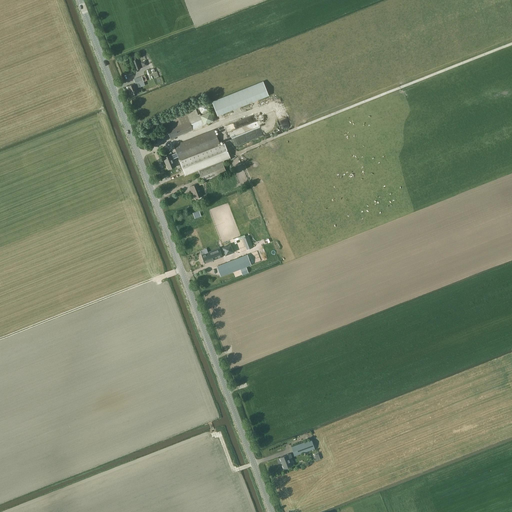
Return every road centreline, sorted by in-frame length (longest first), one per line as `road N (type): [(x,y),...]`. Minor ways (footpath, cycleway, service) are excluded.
road 1 (tertiary): [(272,511),(79,0)]
road 2 (track): [(139,156),(220,123),(234,153),(511,44)]
road 3 (track): [(0,338),(181,269)]
